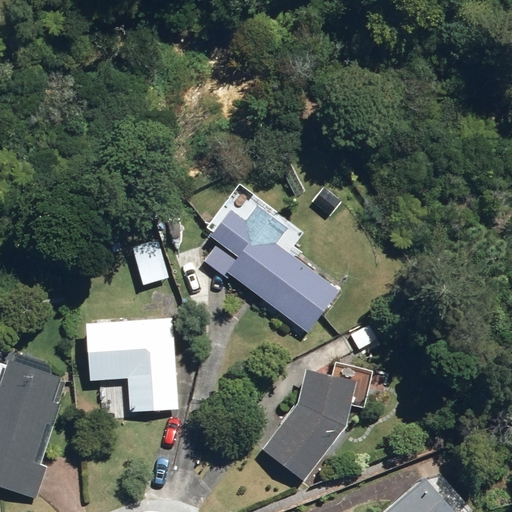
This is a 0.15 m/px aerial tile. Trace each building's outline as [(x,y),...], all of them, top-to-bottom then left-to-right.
[(223,275),(301,333),(333,292),(273,247),(284,232),(252,209),(241,223),(226,211),(204,240),(233,262),(223,275)] [(164,280),(155,245),(127,252),(136,287),(164,280)] [(164,322),(80,328),(83,384),(123,382),(125,414),(170,411),(164,322)] [(381,344),(367,325),(348,340),(362,358),(381,344)] [(0,365),(0,489),(30,498),(64,384),(0,365)] [(300,374),(292,408),(259,453),(300,484),(340,430),(350,386),(300,374)] [(383,511),(443,511),(418,483),(383,511)]
